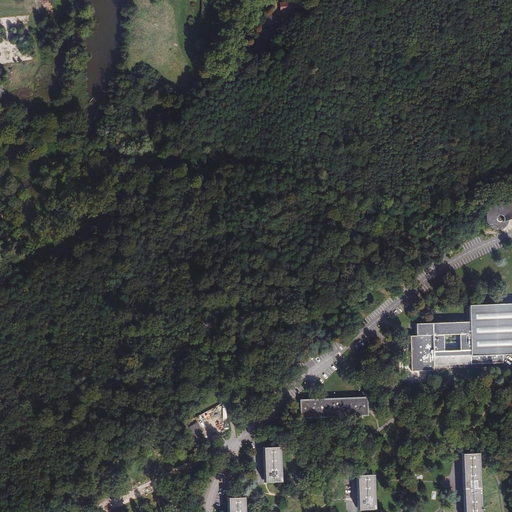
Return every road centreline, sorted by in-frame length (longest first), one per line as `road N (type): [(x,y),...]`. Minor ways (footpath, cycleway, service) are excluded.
road 1 (unknown): [(285,163),(294,179),(336,208),(391,219),(423,212),(478,104),(511,7)]
road 2 (unknown): [(202,359),(345,245),(423,212),(511,194)]
road 3 (unknown): [(333,0),(350,77),(338,107),(268,190),(299,267),(289,291)]
road 4 (unknown): [(0,437),(56,418),(145,361),(186,346),(231,383),(288,392)]
